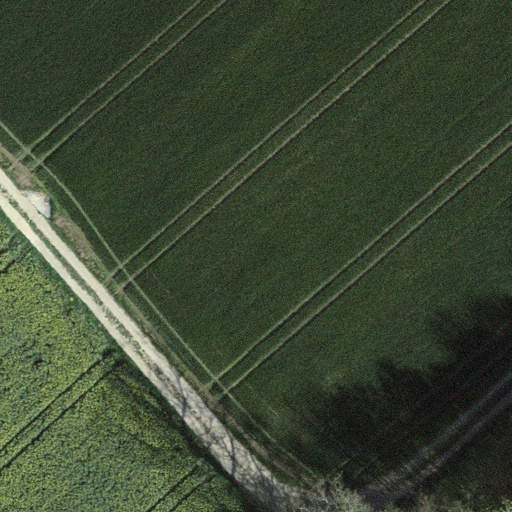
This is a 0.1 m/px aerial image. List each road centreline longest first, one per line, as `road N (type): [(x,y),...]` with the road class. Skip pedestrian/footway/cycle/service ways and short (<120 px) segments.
road 1 (track): [(0,179),(282,511)]
road 2 (track): [(511,381),(358,511)]
